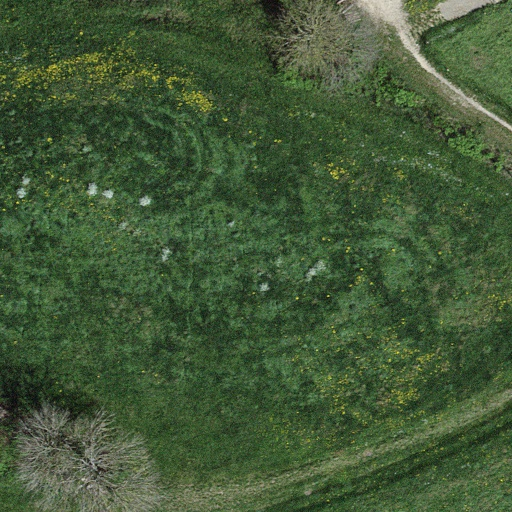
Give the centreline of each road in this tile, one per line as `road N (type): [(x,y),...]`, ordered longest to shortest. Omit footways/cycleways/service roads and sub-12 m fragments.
road 1 (track): [(511,412),(371,477),(268,511)]
road 2 (track): [(380,0),(406,65),(511,138)]
